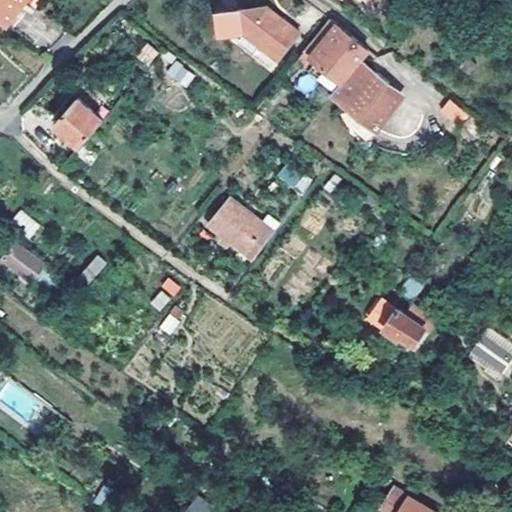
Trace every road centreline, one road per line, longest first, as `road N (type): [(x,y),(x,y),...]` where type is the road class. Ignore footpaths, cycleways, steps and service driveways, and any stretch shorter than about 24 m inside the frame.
road 1 (track): [(1,117),(61,176),(243,307),(339,371),(511,460)]
road 2 (residential): [(0,119),(122,0)]
